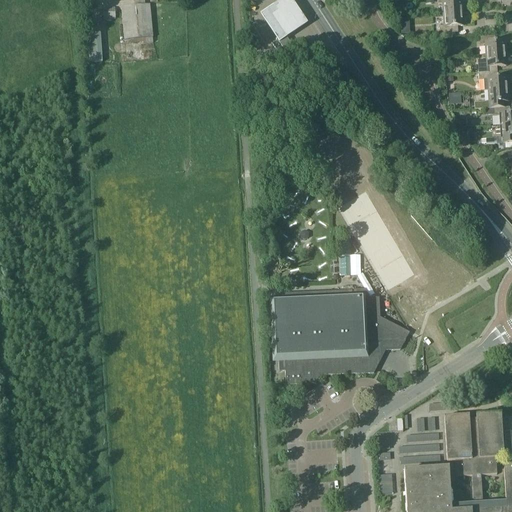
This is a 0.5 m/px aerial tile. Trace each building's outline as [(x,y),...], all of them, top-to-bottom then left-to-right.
[(308,21),(293,0),(278,0),(260,12),(278,40),(308,21)] [(441,16),(463,15),(462,2),(451,3),(451,0),(437,0),(438,6),(441,6),(441,16)] [(123,41),(152,38),(149,5),(120,8),(123,41)] [(103,20),(115,19),(114,9),(103,9),(103,20)] [(463,15),(441,16),(442,28),(439,28),(439,34),(457,33),(457,27),(463,27),(463,15)] [(85,63),(99,62),(98,26),(83,27),(85,63)] [(278,42),(273,45),(282,59),(295,51),(287,39),(286,37),(278,42)] [(485,55),(505,54),(504,42),(494,43),(494,37),(480,38),(480,45),(485,45),(485,55)] [(505,54),(485,55),(486,68),(481,68),(482,74),(496,73),(496,67),(505,67),(505,54)] [(506,78),(502,79),(496,79),(496,73),(482,74),(482,82),(483,82),(484,92),(488,92),(507,90),(506,78)] [(507,90),(488,92),(488,104),(473,105),(473,111),(495,109),(504,109),(504,103),(508,103),(507,90)] [(458,96),(447,96),(448,104),(448,106),(459,106),(458,96)] [(495,109),(495,117),(498,117),(499,127),(511,126),(511,113),(509,114),(509,109),(504,109),(495,109)] [(511,126),(499,127),(500,138),(496,138),(496,145),(511,144),(511,138),(511,126)] [(341,188),(335,192),(339,198),(345,194),(341,188)] [(332,292),(283,295),(283,303),(273,303),(275,360),(284,359),(286,385),(315,384),(319,376),(373,374),(385,351),(400,351),(408,335),(376,318),(375,299),(369,299),(364,291),(332,292)] [(420,304),(420,291),(404,292),(404,305),(420,304)] [(511,511),(511,469),(504,470),(504,474),(506,501),(482,502),(481,476),(497,475),(496,459),(504,459),(501,414),(476,416),(477,420),(469,420),(469,416),(444,418),(447,462),(455,462),(456,478),(472,477),(474,503),(450,504),(448,469),(404,472),(406,511),(511,511)]
